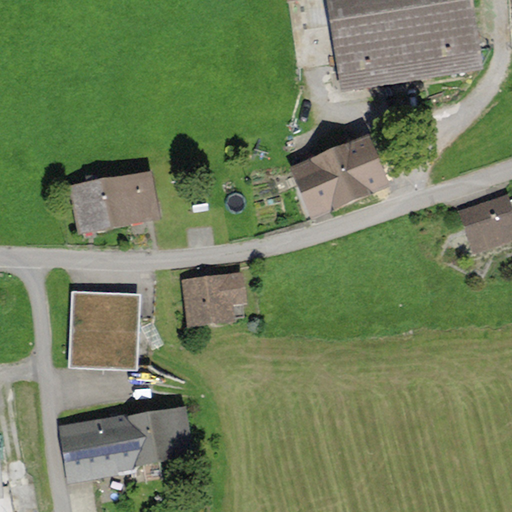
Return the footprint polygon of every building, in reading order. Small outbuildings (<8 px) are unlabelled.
[(471,0),(331,0),(344,94),(483,74),(471,0)] [(372,142),(292,172),(312,223),(392,193),(372,142)] [(151,170),(101,181),(112,229),(162,218),(151,170)] [(78,236),(112,229),(101,181),(67,188),(78,236)] [(511,207),(508,197),(460,215),(476,260),(511,246),(511,207)] [(243,274),(182,278),(186,327),(235,324),(234,304),(246,304),(243,274)] [(139,296),(74,293),(70,366),(135,369),(139,296)] [(125,428),(124,423),(64,431),(71,485),(116,478),(115,473),(188,463),(182,420),(125,428)]
